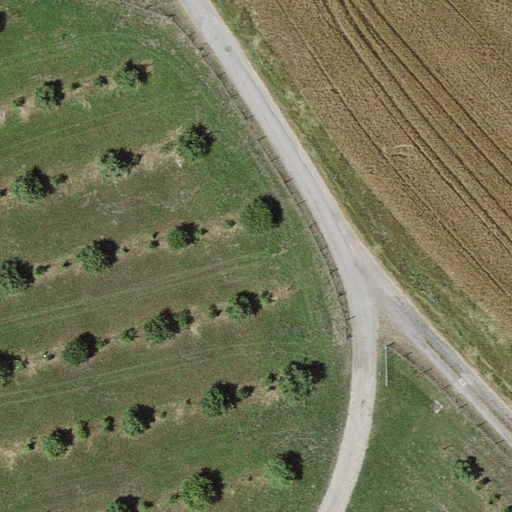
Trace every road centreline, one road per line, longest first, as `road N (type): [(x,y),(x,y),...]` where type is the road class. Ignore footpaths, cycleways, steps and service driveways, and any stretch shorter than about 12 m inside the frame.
road 1 (track): [(511,423),(353,250),(190,0)]
road 2 (track): [(353,250),(364,343),(357,429),(316,511)]
